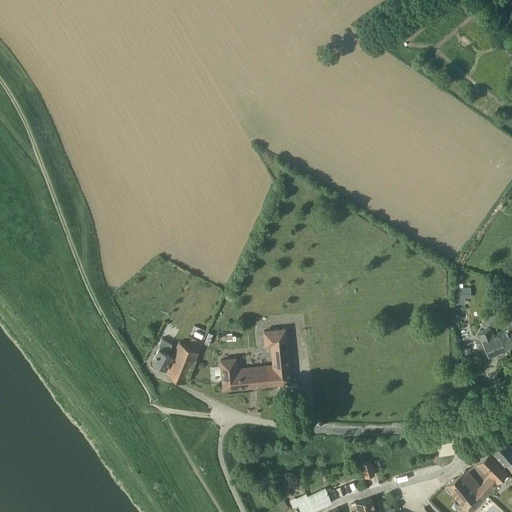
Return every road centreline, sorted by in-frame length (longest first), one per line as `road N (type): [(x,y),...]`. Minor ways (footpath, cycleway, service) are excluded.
road 1 (track): [(157,408),(82,278),(29,135),(0,82)]
road 2 (residential): [(227,412),(328,430),(455,425)]
road 3 (residential): [(463,460),(318,511)]
road 4 (track): [(219,511),(157,408)]
